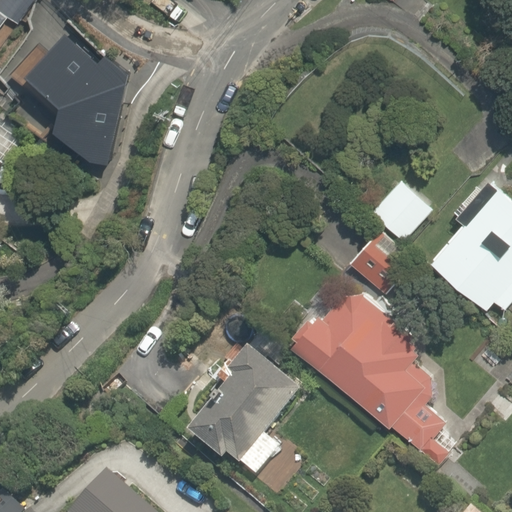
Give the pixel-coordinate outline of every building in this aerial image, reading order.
[(18,26),(34,0),(0,0),(0,21),(3,17),(18,26)] [(0,160),(9,167),(29,136),(0,117),(0,160)] [(431,206),(398,177),(367,213),(401,242),(431,206)] [(423,263),(479,312),(487,302),(500,313),(511,299),(511,203),(491,185),(423,263)] [(366,234),(342,262),(383,296),(406,268),(366,234)] [(424,384),(433,373),(411,355),(387,335),(393,328),(334,278),(322,291),(329,297),(309,320),(299,312),(280,335),(286,340),(282,345),(385,428),(388,424),(428,458),(439,445),(429,436),(441,421),(430,412),(420,403),(431,390),(424,384)] [(194,381),(163,416),(192,440),(189,444),(213,463),(219,456),(233,467),(294,391),(232,353),(215,372),(222,378),(208,394),(194,381)] [(167,511),(114,463),(72,509),(75,511),(167,511)] [(0,511),(19,511),(28,503),(4,483),(0,487),(0,511)] [(473,511),(460,499),(448,511),(473,511)]
